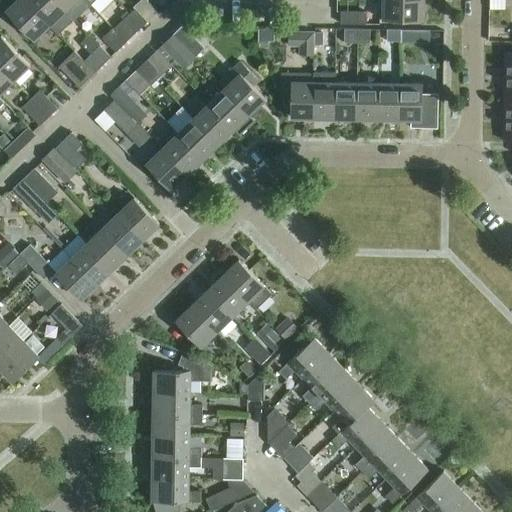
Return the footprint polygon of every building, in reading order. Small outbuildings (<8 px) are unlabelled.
[(50,26),(25,0),(17,0),(5,11),(34,41),(50,26)] [(55,0),(25,0),(50,26),(58,35),(74,20),(55,0)] [(85,0),(55,0),(74,20),(89,5),(90,6),(90,5),(85,0)] [(424,0),(382,0),(382,21),(424,21),(424,0)] [(135,9),(129,14),(142,27),(147,22),(135,9)] [(340,24),(366,25),(366,12),(341,12),(340,24)] [(129,14),(114,29),(126,42),(142,27),(129,14)] [(182,25),(172,35),(195,58),(204,48),(182,25)] [(126,42),(114,29),(113,29),(104,39),(116,52),(126,42)] [(275,42),(275,29),(258,29),(258,42),(275,42)] [(358,29),(358,42),(365,42),(366,30),(358,29)] [(393,42),(401,43),(401,30),(393,30),(393,31),(393,36),(393,42)] [(323,45),(323,33),(314,33),(314,45),(323,45)] [(304,35),(280,34),(280,49),(292,49),(291,57),(303,57),(304,35)] [(195,58),(172,35),(162,45),(184,68),(195,58)] [(1,36),(0,37),(0,66),(14,81),(30,66),(1,36)] [(111,57),(102,48),(99,46),(87,58),(98,69),(111,57)] [(84,61),(75,51),(59,67),(79,88),(95,72),(84,61)] [(147,60),(141,65),(156,81),(162,76),(155,69),(147,60)] [(224,89),(249,115),(265,99),(252,86),(258,80),(240,62),(219,83),(224,89)] [(156,81),(141,65),(136,70),(144,79),(151,86),(156,81)] [(0,66),(0,94),(14,81),(0,66)] [(313,118),(335,119),(335,83),(335,73),(313,72),(313,74),(313,118)] [(291,118),(313,118),(313,74),(281,74),(281,98),(291,98),(291,118)] [(335,119),(356,119),(357,83),(335,83),(335,119)] [(356,119),(378,119),(378,83),(357,83),(356,119)] [(378,119),(399,120),(400,84),(378,83),(378,119)] [(400,84),(399,120),(410,120),(410,128),(437,129),(438,94),(422,94),(422,84),(400,84)] [(110,95),(138,124),(146,116),(119,87),(110,95)] [(209,104),(234,130),(239,136),(255,120),(249,115),(224,89),(209,104)] [(40,91),(31,99),(49,117),(58,109),(40,91)] [(511,97),(504,97),(503,119),(511,118),(511,97)] [(49,117),(31,99),(22,107),(40,125),(49,117)] [(104,110),(128,135),(137,126),(113,101),(104,110)] [(209,104),(193,119),(218,145),(234,130),(209,104)] [(511,118),(503,119),(503,141),(511,141),(511,118)] [(193,119),(178,134),(203,160),(218,145),(193,119)] [(11,158),(35,136),(27,128),(4,151),(11,158)] [(71,132),(55,148),(75,168),(84,160),(74,149),(81,143),(71,132)] [(178,134),(162,149),(187,175),(203,160),(178,134)] [(43,160),(64,182),(76,171),(54,149),(43,160)] [(187,175),(162,149),(146,164),(171,190),(187,175)] [(34,168),(25,178),(48,202),(58,193),(34,168)] [(48,202),(25,178),(13,189),(37,213),(48,202)] [(134,198),(118,214),(143,239),(159,224),(134,198)] [(118,214),(103,228),(128,254),(143,239),(118,214)] [(103,228),(87,244),(112,269),(128,254),(103,228)] [(87,244),(72,259),(97,284),(112,269),(87,244)] [(39,274),(48,265),(29,245),(20,254),(28,263),(39,274)] [(0,269),(2,271),(8,265),(20,254),(14,249),(5,257),(2,254),(0,256),(0,269)] [(63,250),(48,265),(56,273),(56,274),(81,300),(97,284),(72,259),(63,250)] [(17,274),(28,263),(20,254),(8,265),(17,274)] [(239,260),(223,275),(248,301),(256,310),(272,294),(239,260)] [(223,275),(207,290),(232,316),(248,301),(223,275)] [(32,292),(37,298),(46,289),(41,283),(32,292)] [(46,289),(37,298),(35,300),(47,312),(58,301),(46,289)] [(207,290),(192,305),(217,331),(232,316),(207,290)] [(51,314),(72,336),(82,326),(61,304),(51,314)] [(217,331),(192,305),(176,321),(201,347),(217,331)] [(0,333),(9,325),(0,315),(0,333)] [(276,329),(287,340),(299,329),(288,318),(276,329)] [(0,333),(0,363),(24,340),(9,325),(0,333)] [(262,339),(275,352),(284,343),(271,329),(262,339)] [(295,371),(303,379),(329,353),(314,338),(279,372),(286,379),(295,371)] [(271,356),(254,339),(244,349),(261,366),(271,356)] [(24,340),(0,363),(0,367),(13,382),(39,357),(24,340)] [(154,370),(153,392),(190,393),(190,381),(211,382),(211,365),(202,359),(183,352),(178,365),(183,367),(183,371),(154,370)] [(302,396),(309,403),(344,369),(329,353),(303,379),(311,388),(302,396)] [(255,371),(247,362),(241,368),(249,377),(255,371)] [(325,402),(333,410),(359,385),(344,369),(309,403),(316,410),(325,402)] [(248,394),(248,400),(263,400),(264,370),(248,385),(248,386),(248,394)] [(332,427),(339,434),(368,407),(375,400),(359,385),(333,410),(341,419),(332,427)] [(153,392),(153,414),(202,415),(202,405),(190,405),(190,393),(153,392)] [(348,439),(356,448),(383,422),(368,407),(339,434),(332,440),(339,448),(348,439)] [(153,414),(153,436),(189,436),(189,424),(202,425),(202,415),(153,414)] [(355,465),(362,472),(398,438),(383,422),(356,448),(364,456),(355,465)] [(231,423),(231,437),(244,437),(244,423),(231,423)] [(153,436),(152,457),(201,458),(202,448),(189,448),(189,436),(153,436)] [(227,446),(243,447),(243,439),(227,438),(227,446)] [(378,470),(386,479),(413,453),(398,438),(362,472),(369,479),(378,470)] [(276,452),(283,458),(295,447),(288,440),(276,452)] [(292,467),(298,473),(309,462),(313,458),(308,452),(292,467)] [(413,453),(386,479),(394,487),(385,496),(393,503),(428,469),(413,453)] [(152,457),(152,479),(189,479),(189,468),(201,468),(201,458),(152,457)] [(223,480),(243,480),(243,459),(223,458),(223,480)] [(309,462),(298,473),(295,476),(301,482),(316,469),(309,462)] [(416,511),(424,504),(431,511),(433,511),(459,487),(443,471),(404,510),(406,511),(416,511)] [(189,479),(152,479),(151,501),(153,501),(155,511),(177,511),(181,511),(181,501),(201,502),(201,491),(188,491),(189,479)] [(205,499),(211,511),(237,500),(231,487),(205,499)] [(464,511),(474,503),(459,487),(433,511),(464,511)] [(316,504),(322,511),(337,498),(330,491),(316,504)] [(258,511),(266,506),(256,496),(237,503),(227,511),(258,511)] [(337,498),(322,511),(333,511),(342,503),(337,498)] [(266,511),(283,511),(276,503),(266,511)] [(482,511),(474,503),(464,511),(482,511)]
